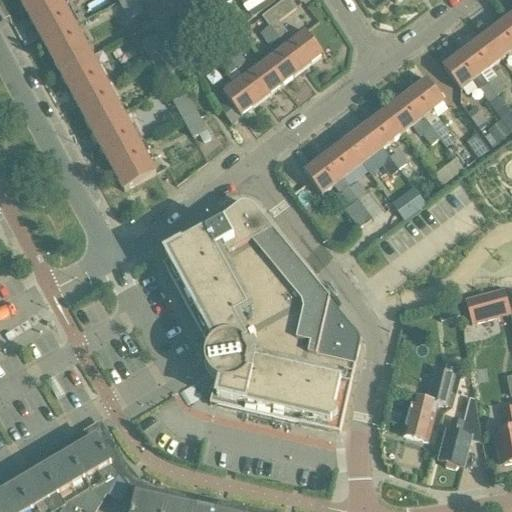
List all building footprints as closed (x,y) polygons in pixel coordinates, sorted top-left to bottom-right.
[(18,0),(27,16),(44,45),(60,75),(76,104),(92,134),(108,164),(124,194),(156,177),(139,147),(123,117),(107,87),(91,58),(75,28),(59,0),(18,0)] [(134,0),(115,0),(127,21),(142,13),(134,0)] [(205,0),(199,4),(207,17),(233,0),(240,0),(244,6),(253,0),(205,0)] [(287,0),(283,0),(260,17),(269,28),(276,22),(294,9),(287,0)] [(276,22),(269,28),(301,72),(321,58),(322,59),(323,58),(304,33),(303,34),(304,35),(292,44),(276,22)] [(511,33),(505,24),(485,39),(502,62),(511,54),(511,33)] [(269,28),(261,34),(276,55),(264,65),(281,88),(301,72),(269,28)] [(155,36),(140,44),(159,81),(175,73),(155,36)] [(464,55),(481,78),(502,62),(485,39),(464,55)] [(237,53),(228,60),(260,103),(281,88),(264,65),(252,74),(246,66),(237,53)] [(464,55),(443,70),(460,93),(481,78),(464,55)] [(228,102),(218,110),(230,126),(240,119),(241,120),(242,119),(241,118),(260,103),(228,60),(219,66),(228,78),(226,79),(233,88),(224,95),(223,93),(222,94),(228,102)] [(427,83),(407,98),(446,150),(453,144),(447,137),(449,135),(433,115),(444,106),(445,107),(446,107),(427,81),(426,82),(427,83)] [(506,92),(497,81),(489,87),(498,98),(506,92)] [(186,96),(172,104),(192,140),(199,136),(204,145),(210,141),(206,133),(207,133),(186,96)] [(407,98),(387,113),(404,136),(413,129),(420,139),(422,137),(431,148),(430,149),(437,158),(446,151),(446,150),(407,98)] [(387,113),(366,129),(383,152),(404,136),(387,113)] [(497,145),(511,136),(504,126),(503,126),(490,136),(497,145)] [(366,129),(346,144),(363,167),(370,177),(382,168),(391,179),(399,173),(391,162),(383,152),(366,129)] [(478,160),(489,152),(477,136),(467,143),(478,160)] [(346,144),(325,159),(342,182),(363,167),(346,144)] [(398,156),(391,162),(399,173),(407,167),(398,156)] [(305,173),(304,174),(322,199),(323,198),(322,197),(334,188),(350,209),(345,213),(358,231),(371,221),(349,192),(342,182),(325,159),(305,174),(305,173)] [(358,186),(349,192),(371,221),(372,221),(373,223),(383,215),(369,196),(367,198),(358,186)] [(413,194),(398,205),(408,219),(424,208),(413,194)] [(357,336),(330,303),(255,213),(253,211),(252,210),(250,209),(248,208),(246,208),(244,208),(242,208),(240,209),(238,210),(205,235),(204,232),(181,245),(183,249),(165,258),(168,263),(163,267),(210,351),(207,356),(206,359),(205,363),(205,367),(207,373),(208,375),(209,378),(211,380),(215,384),(210,406),(340,436),(360,347),(360,345),(360,342),(360,340),(359,338),(357,336)] [(464,302),(471,327),(510,316),(503,291),(499,292),(464,302)] [(456,305),(437,310),(441,324),(460,318),(456,305)] [(453,340),(455,352),(474,350),(472,337),(453,340)] [(413,400),(403,439),(427,445),(437,407),(447,410),(456,378),(435,372),(427,404),(413,400)] [(448,435),(440,464),(445,465),(445,470),(456,472),(459,469),(463,470),(471,442),(482,445),(474,402),(458,398),(451,422),(452,422),(449,435),(448,435)] [(508,434),(494,437),(498,455),(500,454),(502,468),(511,466),(511,410),(504,412),(508,434)] [(0,511),(80,511),(81,511),(83,511),(98,511),(108,495),(120,502),(131,484),(116,476),(96,440),(0,497),(0,511)] [(205,511),(138,496),(133,511),(205,511)]
